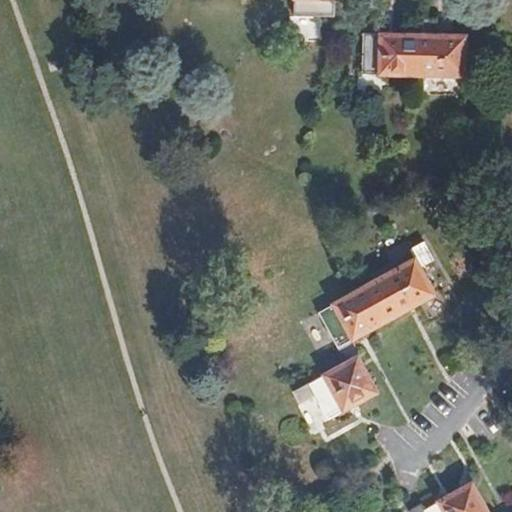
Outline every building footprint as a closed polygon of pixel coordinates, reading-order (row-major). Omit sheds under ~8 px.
[(291,0),(292,15),(333,16),(333,0),(291,0)] [(417,35),(432,35),(432,21),(417,21),(417,35)] [(361,75),(412,76),(413,35),(361,33),(361,75)] [(413,35),(412,76),(463,77),(464,36),(432,35),(417,35),(413,35)] [(413,259),(365,286),(385,322),(434,295),(413,259)] [(316,313),(344,364),(356,358),(347,342),(385,322),(365,286),(316,313)] [(344,364),(306,385),(314,398),(327,421),(375,394),(356,358),(344,364)] [(314,398),(306,385),(290,394),(297,407),(314,398)] [(485,511),(470,483),(421,510),(422,511),(485,511)]
